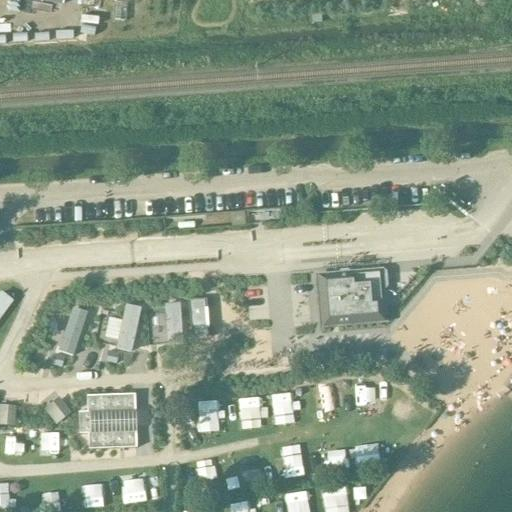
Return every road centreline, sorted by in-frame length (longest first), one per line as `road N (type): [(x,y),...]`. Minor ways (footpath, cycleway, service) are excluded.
road 1 (unclassified): [(0,192),(511,160)]
road 2 (unknown): [(0,471),(170,461),(259,443)]
